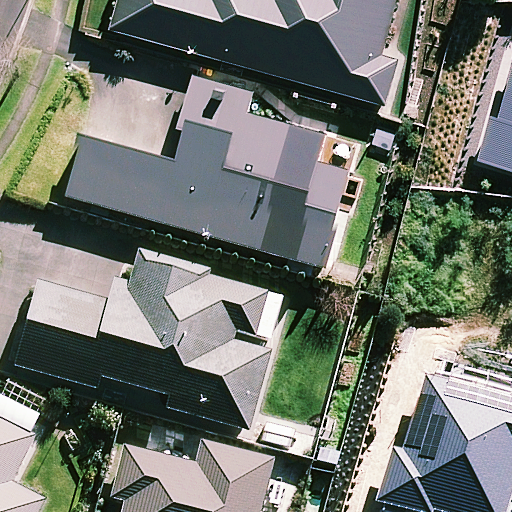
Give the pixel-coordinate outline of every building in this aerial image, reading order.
[(126,0),(116,35),(390,111),(403,67),(386,62),(402,0),(126,0)] [(287,158),(295,131),(252,119),(258,99),(219,88),(201,83),(178,166),(86,140),(67,208),(325,279),(354,176),(287,158)] [(273,358),(254,353),(257,343),(270,346),(282,306),(139,264),(125,314),(42,290),(17,373),(97,397),(101,387),(173,408),(170,417),(248,440),(273,358)] [(0,511),(43,511),(45,508),(12,491),(45,425),(0,402),(0,511)] [(261,511),(273,467),(203,449),(197,473),(135,457),(120,511),(261,511)]
